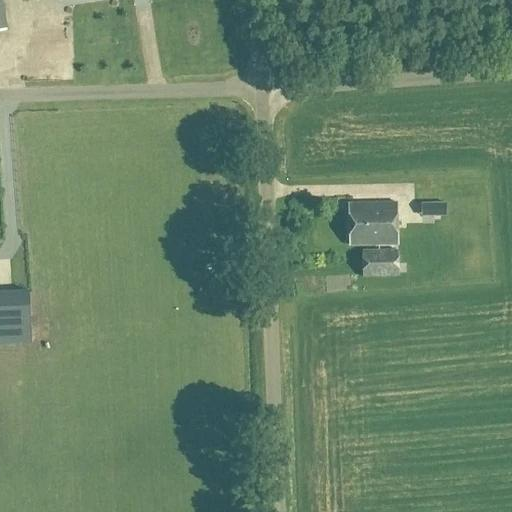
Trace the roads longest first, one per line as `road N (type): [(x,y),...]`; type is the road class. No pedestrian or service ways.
road 1 (unclassified): [(278,511),(261,88)]
road 2 (unclassified): [(0,96),(261,88)]
road 3 (unclassified): [(261,88),(511,73)]
